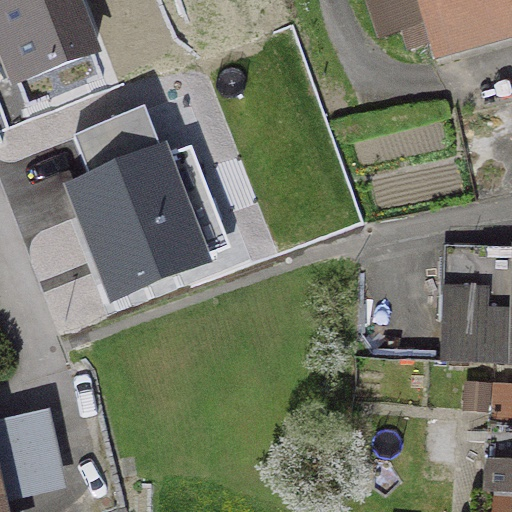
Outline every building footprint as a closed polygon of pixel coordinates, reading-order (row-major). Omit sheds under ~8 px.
[(81,0),(0,0),(0,48),(13,80),(101,49),(81,0)] [(402,33),(407,50),(425,45),(424,42),(511,17),(511,0),(368,0),(381,40),(402,33)] [(166,142),(66,181),(111,298),(212,260),(166,142)] [(511,255),(443,253),(440,364),(511,366),(511,255)] [(511,430),(487,429),(481,496),(511,498),(511,430)]
